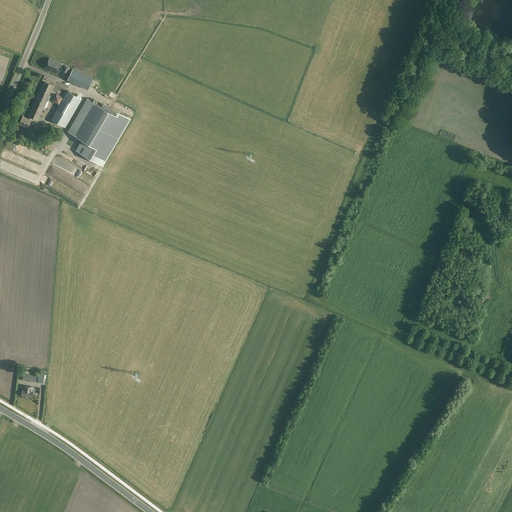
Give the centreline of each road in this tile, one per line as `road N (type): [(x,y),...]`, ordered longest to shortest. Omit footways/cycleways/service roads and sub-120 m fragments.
road 1 (tertiary): [(149,511),(0,407)]
road 2 (unclassified): [(0,115),(48,0)]
